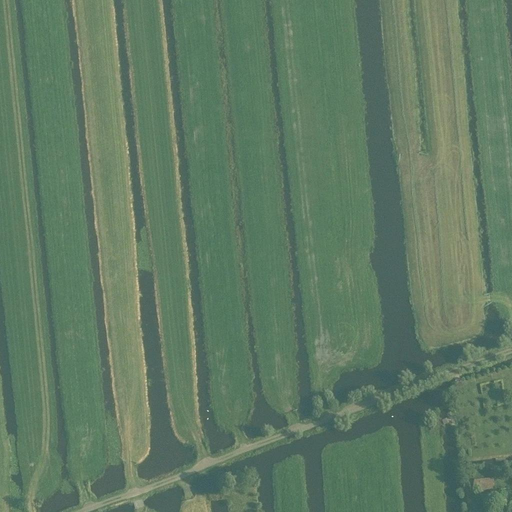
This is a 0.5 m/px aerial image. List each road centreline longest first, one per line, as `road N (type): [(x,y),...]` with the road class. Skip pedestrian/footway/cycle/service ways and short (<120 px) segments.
road 1 (track): [(82,511),(511,351)]
road 2 (track): [(433,0),(461,292),(494,297),(511,316)]
